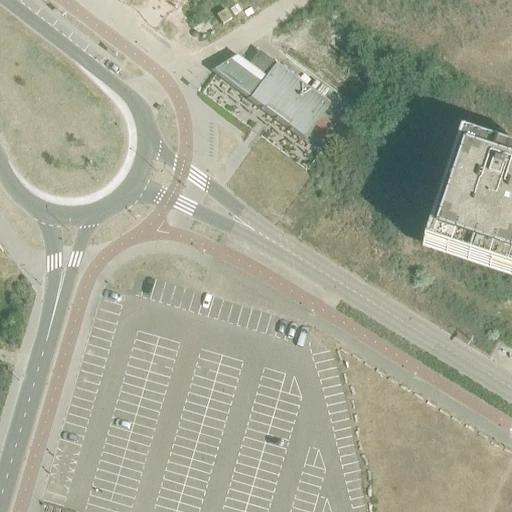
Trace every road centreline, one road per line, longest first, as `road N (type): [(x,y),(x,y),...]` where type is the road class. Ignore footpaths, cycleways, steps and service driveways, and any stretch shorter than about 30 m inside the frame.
road 1 (tertiary): [(255,233),(511,390)]
road 2 (unclassified): [(0,498),(58,286)]
road 3 (tertiary): [(147,146),(132,101),(5,0)]
road 4 (tertiary): [(255,233),(230,205),(147,146)]
road 5 (tertiary): [(133,186),(255,233)]
